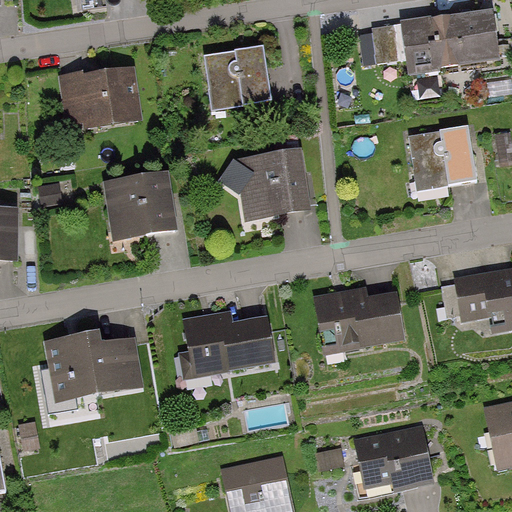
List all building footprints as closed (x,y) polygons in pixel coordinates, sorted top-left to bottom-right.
[(496,12),(404,26),(412,78),(504,64),(496,12)] [(363,31),(366,65),(406,61),(403,28),(363,31)] [(265,53),(207,61),(216,116),(273,107),(265,53)] [(147,123),(140,74),(63,85),(71,135),(147,123)] [(472,132),(413,141),(421,196),(480,187),(472,132)] [(507,165),(511,162),(511,144),(508,133),(497,137),(507,165)] [(313,217),(304,157),(240,167),(249,227),(313,217)] [(174,179),(109,189),(118,247),(183,237),(174,179)] [(22,212),(0,212),(0,267),(22,267),(22,212)] [(511,339),(511,275),(457,286),(466,328),(493,323),(497,342),(511,339)] [(367,296),(314,305),(324,364),(404,350),(396,304),(369,309),(367,296)] [(240,317),(187,326),(197,385),(275,371),(267,326),(242,330),(240,317)] [(100,341),(48,351),(58,409),(145,394),(137,349),(103,355),(100,341)] [(511,410),(487,416),(500,476),(511,473),(511,410)] [(425,432),(359,446),(369,495),(394,489),(396,502),(438,493),(425,432)] [(358,446),(321,451),(324,471),(361,466),(358,446)] [(294,511),(285,463),(224,475),(231,511),(294,511)]
